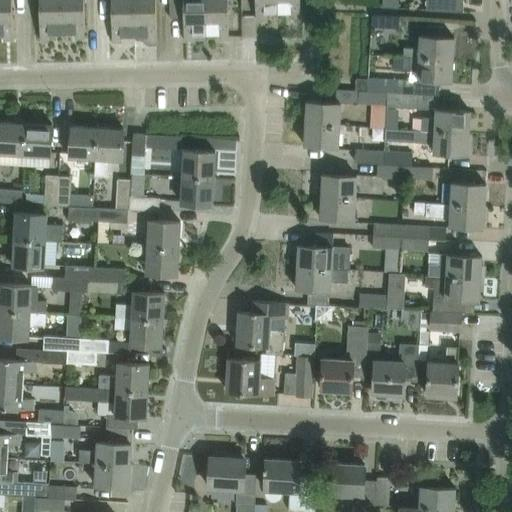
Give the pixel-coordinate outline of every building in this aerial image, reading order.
[(3,39),(13,39),(12,0),(0,0),(0,33),(3,33),(3,39)] [(61,0),(39,0),(40,39),(50,39),(50,33),(62,32),(61,0)] [(85,38),(84,0),(61,0),(62,32),(75,32),(75,38),(85,38)] [(111,0),(112,21),(112,41),(122,41),(122,35),(134,35),(133,0),(111,0)] [(156,0),(133,0),(134,35),(147,35),(147,41),(157,40),(156,0)] [(205,0),(183,0),(184,40),(194,40),(194,34),(206,33),(205,0)] [(228,0),(205,0),(206,33),(219,33),(219,39),(229,39),(228,0)] [(278,12),(278,0),(255,0),(256,18),(265,18),(265,12),(278,12)] [(278,0),(278,12),(291,12),(291,18),(300,18),(300,0),(278,0)] [(426,0),(426,10),(463,11),(463,0),(426,0)] [(400,16),(372,14),(371,27),(399,28),(400,16)] [(404,56),(453,59),(455,37),(420,35),(420,47),(404,46),(404,56)] [(385,62),(401,60),(398,46),(382,48),(385,62)] [(418,71),(418,79),(452,81),(453,59),(404,56),(403,70),(418,71)] [(356,78),(356,86),(355,89),(367,90),(368,78),(356,78)] [(387,92),(413,93),(413,80),(368,78),(367,90),(387,92)] [(359,90),(358,102),(386,104),(387,92),(367,90),(359,90)] [(413,93),(387,92),(386,104),(432,106),(433,94),(413,93)] [(307,100),(306,124),(340,126),(341,102),(307,100)] [(422,130),(469,133),(470,110),(436,108),(435,117),(422,116),(422,130)] [(0,120),(0,151),(25,153),(26,122),(0,120)] [(25,153),(51,155),(53,124),(26,122),(25,153)] [(338,146),(340,126),(306,124),(304,144),(338,146)] [(71,125),(70,145),(69,156),(96,157),(97,126),(71,125)] [(109,158),(123,159),(124,128),(97,126),(96,157),(95,175),(108,176),(109,158)] [(468,154),(469,133),(422,130),(385,128),(384,139),(434,143),(433,152),(468,154)] [(133,133),(132,153),(132,154),(145,155),(146,147),(181,148),(181,135),(133,133)] [(183,176),(214,178),(216,151),(185,149),(183,176)] [(383,164),(383,152),(355,150),(354,162),(377,163),(383,164)] [(383,164),(393,164),(411,165),(412,153),(383,152),(383,164)] [(383,164),(377,163),(376,177),(392,177),(393,164),(383,164)] [(393,164),(392,177),(431,179),(432,166),(411,165),(393,164)] [(131,173),(131,178),(130,196),(144,197),(146,173),(131,173)] [(323,173),(321,196),(355,197),(356,175),(323,173)] [(45,204),(58,205),(60,174),(47,174),(45,204)] [(60,174),(58,205),(68,205),(70,205),(72,175),(60,174)] [(183,176),(182,202),(212,204),(214,178),(183,176)] [(118,207),(128,208),(130,208),(130,196),(131,178),(119,178),(118,207)] [(451,181),(450,204),(485,206),(486,183),(451,181)] [(23,190),(6,189),(0,188),(0,201),(22,202),(23,190)] [(144,197),(130,196),(130,208),(158,210),(159,198),(144,197)] [(320,217),(354,219),(355,197),(321,196),(320,217)] [(449,225),(484,227),(485,206),(450,204),(427,202),(426,216),(449,218),(449,225)] [(67,218),(96,220),(97,206),(70,205),(68,205),(67,218)] [(128,208),(118,207),(97,206),(96,220),(127,221),(128,208)] [(16,211),(14,239),(44,241),(44,240),(57,241),(63,241),(64,224),(45,223),(46,213),(36,213),(16,211)] [(148,219),(147,247),(179,248),(181,221),(148,219)] [(400,237),(401,224),(373,223),(373,235),(389,236),(400,237)] [(427,238),(428,226),(401,224),(400,237),(427,238)] [(399,249),(400,237),(389,236),(373,235),(372,247),(389,248),(399,249)] [(427,251),(427,238),(400,237),(399,249),(427,251)] [(14,239),(13,265),(33,266),(43,266),(43,263),(56,264),(57,241),(44,240),(44,241),(14,239)] [(350,247),(331,246),(299,244),(298,266),(348,269),(349,269),(350,247)] [(178,274),(179,248),(147,247),(145,272),(178,274)] [(446,275),(446,276),(481,278),(482,255),(440,253),(439,264),(430,263),(429,274),(446,275)] [(65,278),(83,279),(93,279),(94,266),(65,265),(65,278)] [(94,266),(93,279),(118,281),(124,281),(124,268),(94,266)] [(296,288),(329,290),(330,280),(348,281),(348,269),(298,266),(296,288)] [(479,299),(481,278),(446,276),(446,275),(429,274),(426,274),(425,285),(435,285),(434,296),(479,299)] [(53,289),(82,291),(83,279),(65,278),(54,277),(53,289)] [(93,279),(83,279),(82,291),(118,293),(118,281),(93,279)] [(20,284),(0,283),(0,288),(0,310),(47,313),(47,300),(37,299),(38,285),(31,285),(20,284)] [(116,303),(116,316),(163,319),(165,292),(145,291),(135,290),(133,290),(133,294),(132,304),(116,303)] [(364,306),(370,306),(386,307),(387,295),(359,294),(358,306),(364,306)] [(387,299),(387,307),(402,308),(403,308),(403,300),(387,299)] [(240,311),(238,343),(266,345),(266,353),(275,353),(282,354),(283,330),(284,316),(288,317),(289,302),(252,300),(251,312),(240,311)] [(0,310),(0,336),(29,338),(29,324),(46,324),(47,313),(0,310)] [(460,315),(430,313),(429,330),(459,331),(460,315)] [(116,316),(115,327),(131,328),(130,343),(142,344),(162,345),(163,319),(116,316)] [(428,330),(426,330),(427,319),(421,319),(420,330),(419,344),(427,344),(428,330)] [(353,376),(366,377),(369,325),(352,324),(348,324),(346,356),(322,355),(321,375),(323,375),(322,388),(352,390),(353,376)] [(44,336),(44,349),(68,350),(80,351),(80,338),(44,336)] [(109,339),(80,338),(80,351),(98,351),(108,352),(109,339)] [(297,343),(296,354),(297,354),(314,356),(315,344),(297,343)] [(375,360),(375,371),(373,391),(403,393),(404,379),(417,380),(419,344),(399,343),(398,361),(375,360)] [(429,362),(427,394),(457,396),(459,346),(446,346),(445,363),(429,362)] [(68,350),(44,349),(43,349),(42,363),(67,364),(67,363),(68,350)] [(80,351),(68,350),(67,363),(97,364),(98,351),(80,351)] [(229,358),(227,390),(273,393),(274,378),(273,378),(275,353),(266,353),(259,352),(258,358),(243,357),(243,359),(229,358)] [(296,372),(286,371),(284,393),(312,395),(314,356),(297,354),(296,372)] [(0,357),(0,383),(23,385),(24,371),(35,372),(36,360),(0,357)] [(100,374),(99,388),(148,391),(149,363),(119,362),(118,375),(100,374)] [(0,407),(33,409),(34,399),(22,398),(23,385),(0,383),(0,407)] [(75,398),(75,387),(65,386),(65,398),(75,398)] [(146,417),(148,391),(99,388),(98,400),(98,414),(107,414),(106,426),(138,428),(139,416),(146,417)] [(39,422),(51,423),(63,424),(64,410),(39,409),(39,422)] [(51,436),(51,423),(39,422),(27,422),(26,435),(42,436),(41,454),(50,455),(52,436),(51,436)] [(51,436),(52,436),(78,437),(79,425),(63,424),(51,423),(51,436)] [(0,457),(8,458),(9,444),(19,445),(20,433),(0,431),(0,457)] [(95,462),(95,463),(130,465),(132,443),(96,440),(96,449),(80,448),(80,461),(95,462)] [(62,472),(63,452),(53,452),(52,472),(62,472)] [(257,473),(244,473),(245,457),(211,455),(209,487),(237,488),(236,504),(255,505),(257,473)] [(0,493),(5,494),(9,494),(37,495),(37,496),(47,496),(48,485),(48,483),(17,481),(17,472),(7,471),(8,458),(0,457),(0,493)] [(266,466),(264,466),(263,488),(265,488),(265,491),(267,498),(270,500),(275,501),(280,498),(282,495),(282,489),(289,490),(288,510),(315,511),(317,477),(300,476),(301,460),(267,458),(266,466)] [(335,462),(334,482),(333,494),(357,496),(356,510),(375,511),(377,480),(364,479),(365,464),(335,462)] [(130,465),(95,463),(94,484),(129,486),(130,465)] [(377,476),(376,504),(388,505),(390,477),(377,476)] [(75,498),(76,487),(48,485),(47,496),(47,497),(64,498),(75,498)] [(399,507),(454,510),(455,487),(421,485),(420,505),(399,504),(399,507)] [(23,505),(35,506),(35,495),(23,495),(23,505)] [(63,510),(64,498),(47,497),(47,496),(37,496),(36,508),(63,510)]
